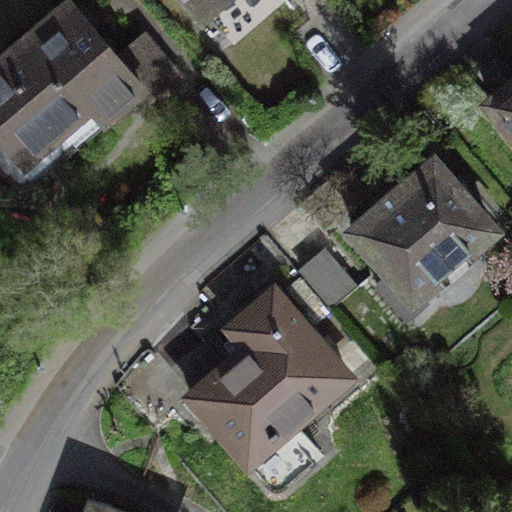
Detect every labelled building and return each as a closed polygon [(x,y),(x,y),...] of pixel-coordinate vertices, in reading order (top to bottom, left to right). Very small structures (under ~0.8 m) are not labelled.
[(268,0),(192,0),(225,38),(268,0)] [(114,57),(67,2),(0,59),(0,135),(23,162),(89,105),(103,121),(139,90),(150,102),(178,78),(140,34),(114,57)] [(511,84),(489,105),(511,130),(511,84)] [(491,229),(431,162),(399,191),(395,186),(373,205),(377,209),(352,231),(388,272),(375,283),(407,319),(429,300),(421,291),(491,229)] [(347,376),(273,291),(230,328),(235,334),(223,344),(236,358),(191,397),(276,494),(313,461),(285,429),(347,376)]
